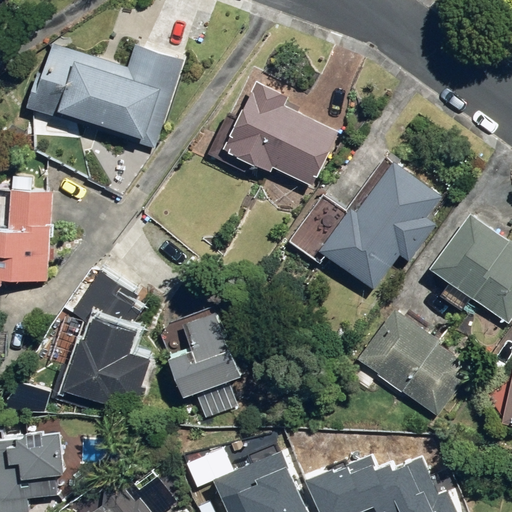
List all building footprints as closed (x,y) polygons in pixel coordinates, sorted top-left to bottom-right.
[(35,104),(158,147),(189,58),(140,41),(132,66),(57,40),(35,104)] [(260,83),(226,149),(273,173),(275,169),(312,188),(340,136),(286,108),(291,99),(260,83)] [(396,161),(323,252),(373,293),(401,258),(410,266),(440,228),(431,221),(446,202),(396,161)] [(12,275),(50,278),(55,190),(15,188),(13,227),(0,225),(0,282),(11,283),(12,275)] [(432,273),(508,327),(511,320),(511,245),(472,217),(432,273)] [(106,268),(79,309),(95,320),(79,365),(68,361),(57,395),(94,408),(100,392),(141,406),(158,356),(136,348),(143,328),(134,325),(144,308),(136,303),(143,292),(106,268)] [(440,414),(480,363),(404,303),(364,353),(440,414)] [(179,351),(193,390),(250,370),(226,305),(192,317),(201,343),(179,351)] [(68,427),(0,432),(0,511),(15,511),(17,510),(34,508),(33,493),(61,491),(59,469),(72,468),(68,427)] [(304,511),(280,454),(215,481),(227,511),(304,511)] [(372,457),(308,483),(320,511),(359,511),(373,506),(375,511),(382,511),(386,511),(454,511),(446,491),(438,495),(423,460),(394,472),(391,465),(378,471),(372,457)] [(159,511),(145,490),(139,494),(134,487),(122,481),(111,488),(110,499),(99,507),(98,504),(86,511),(159,511)]
